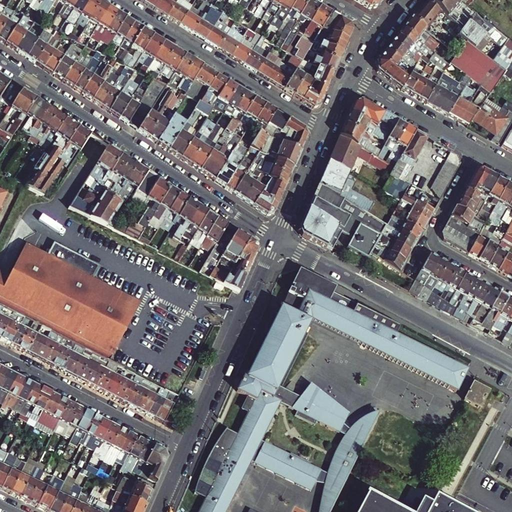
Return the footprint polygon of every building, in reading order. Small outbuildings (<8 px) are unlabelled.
[(55,0),(49,0),(46,6),(42,12),(46,15),(55,0)] [(55,0),(61,4),(58,6),(49,21),(52,23),(64,5),(67,0),(55,0)] [(78,0),(72,10),(79,14),(74,17),(71,22),(67,19),(58,33),(61,35),(67,38),(77,22),(81,16),(90,0),(78,0)] [(67,19),(72,10),(78,0),(67,0),(64,5),(69,8),(65,11),(62,16),(67,19)] [(96,0),(90,0),(81,16),(90,21),(101,3),(96,0)] [(143,0),(142,2),(155,10),(161,0),(143,0)] [(168,18),(175,6),(178,0),(173,0),(171,3),(169,2),(170,0),(161,0),(155,10),(168,18)] [(185,0),(178,0),(175,6),(182,10),(184,7),(182,6),(185,0)] [(218,0),(214,8),(222,13),(230,0),(229,0),(218,0)] [(246,0),(241,8),(246,10),(252,0),(246,0)] [(252,0),(246,10),(250,12),(256,1),(257,0),(252,0)] [(257,0),(256,1),(250,12),(254,15),(263,0),(257,0)] [(266,3),(263,0),(254,15),(258,17),(266,3)] [(274,0),(263,0),(266,3),(258,17),(262,20),(271,5),(274,0)] [(277,14),(279,10),(285,0),(274,0),(271,5),(276,8),(272,10),(265,22),(271,25),(277,14)] [(285,0),(279,10),(284,13),(281,16),(274,27),(279,30),(286,17),(296,0),(285,0)] [(310,1),(308,0),(296,0),(286,17),(289,19),(281,32),(288,36),(294,28),(296,23),(310,1)] [(376,7),(382,0),(355,0),(368,8),(376,7)] [(463,30),(458,36),(467,43),(474,49),(485,35),(502,48),(507,40),(480,17),(479,18),(464,6),(456,0),(428,0),(428,1),(442,12),(463,30)] [(290,56),(291,57),(300,42),(301,40),(302,38),(306,31),(320,7),(310,1),(296,23),(301,27),(297,32),(296,31),(297,30),(294,28),(288,36),(287,39),(280,50),(287,54),(290,56)] [(426,31),(442,12),(428,1),(413,19),(426,30),(426,31)] [(198,11),(192,8),(188,14),(180,26),(194,34),(201,22),(209,9),(210,6),(206,3),(204,2),(198,11)] [(98,26),(109,8),(101,3),(90,21),(96,24),(91,26),(84,37),(89,40),(98,26)] [(276,8),(271,5),(262,20),(265,22),(272,10),(276,8)] [(168,18),(180,26),(188,14),(182,10),(175,6),(168,18)] [(206,42),(223,14),(222,13),(214,8),(210,6),(209,9),(211,11),(204,24),(201,22),(194,34),(206,42)] [(306,31),(302,38),(305,40),(304,42),(306,43),(315,28),(321,31),(321,30),(322,30),(331,14),(320,7),(306,31)] [(118,13),(109,8),(98,26),(104,30),(99,32),(93,42),(98,45),(106,32),(118,13)] [(0,34),(15,12),(8,9),(7,12),(4,10),(3,12),(0,15),(0,34)] [(16,13),(15,12),(0,34),(0,41),(5,45),(20,21),(14,17),(16,13)] [(118,13),(106,32),(113,36),(108,38),(104,43),(109,46),(112,42),(126,18),(118,13)] [(219,50),(226,38),(222,35),(227,26),(224,24),(229,18),(223,14),(206,42),(219,50)] [(350,25),(331,14),(322,30),(348,42),(352,32),(350,25)] [(81,16),(77,22),(81,24),(79,27),(78,31),(82,33),(90,21),(81,16)] [(5,45),(16,51),(27,34),(22,31),(29,19),(23,17),(20,21),(5,45)] [(134,24),(126,18),(112,42),(120,47),(134,24)] [(431,63),(435,66),(443,73),(446,69),(454,58),(436,43),(424,32),(426,30),(413,19),(411,18),(403,29),(433,55),(428,61),(431,63)] [(234,25),(226,38),(219,50),(231,57),(238,45),(231,41),(240,25),(236,22),(234,25)] [(129,52),(132,47),(143,29),(134,24),(120,47),(129,52)] [(16,51),(26,58),(41,36),(46,28),(41,25),(34,35),(34,36),(33,38),(27,34),(16,51)] [(246,29),(247,29),(254,34),(257,30),(249,25),(246,29)] [(49,29),(46,28),(41,36),(44,39),(50,30),(49,29)] [(142,54),(154,36),(143,29),(132,47),(138,51),(137,54),(135,54),(127,67),(132,70),(142,54)] [(397,37),(417,53),(422,56),(427,60),(428,61),(433,55),(403,29),(397,37)] [(26,58),(35,64),(56,32),(50,30),(44,39),(41,36),(26,58)] [(343,55),(348,42),(322,30),(321,30),(321,31),(314,42),(343,55)] [(35,64),(43,70),(58,47),(55,45),(61,35),(58,33),(56,32),(35,64)] [(153,61),(164,43),(154,36),(142,54),(149,58),(148,61),(147,61),(139,73),(140,74),(144,76),(153,61)] [(238,45),(231,57),(244,66),(261,38),(258,36),(256,38),(255,37),(251,45),(241,39),(238,45)] [(76,43),(77,43),(85,47),(88,42),(80,37),(76,43)] [(280,39),(275,47),(280,50),(287,39),(284,37),(282,40),(280,39)] [(397,37),(391,44),(412,60),(417,53),(397,37)] [(257,74),(268,56),(261,52),(262,51),(259,49),(264,40),(261,38),(244,66),(257,74)] [(52,76),(67,53),(62,49),(65,44),(61,42),(58,47),(43,70),(52,76)] [(309,51),(311,48),(300,42),(291,57),(301,63),(303,62),(309,51)] [(338,64),(343,55),(314,42),(313,44),(311,48),(309,51),(312,53),(313,49),(322,53),(320,57),(338,64)] [(163,68),(175,49),(164,43),(153,61),(159,64),(157,67),(156,66),(154,70),(155,71),(154,73),(158,75),(160,73),(163,68)] [(458,70),(469,78),(478,85),(473,94),(468,104),(478,110),(482,105),(507,68),(508,66),(495,57),(492,62),(474,49),(467,43),(454,58),(446,69),(454,75),(458,70)] [(391,44),(386,51),(406,67),(412,60),(391,44)] [(103,56),(106,51),(97,46),(94,51),(103,56)] [(273,66),(276,61),(280,54),(285,57),(287,54),(280,50),(275,47),(274,46),(268,56),(257,74),(270,82),(277,69),(273,66)] [(73,89),(84,72),(92,61),(87,58),(89,56),(87,55),(91,50),(86,47),(79,57),(63,82),(73,89)] [(52,76),(63,82),(79,57),(73,53),(74,52),(69,49),(67,53),(52,76)] [(169,82),(186,56),(175,49),(163,68),(169,71),(165,76),(164,79),(169,82)] [(112,54),(107,50),(106,51),(103,56),(106,57),(112,60),(113,57),(111,56),(112,54)] [(338,64),(320,57),(318,62),(309,58),(312,53),(309,51),(303,62),(311,67),(313,67),(315,67),(316,67),(334,75),(338,64)] [(386,51),(380,59),(401,74),(406,67),(386,51)] [(117,63),(121,65),(127,55),(123,53),(117,63)] [(318,62),(320,57),(312,53),(309,58),(318,62)] [(285,57),(281,64),(279,66),(284,69),(290,59),(288,58),(290,56),(287,54),(285,57)] [(179,86),(183,79),(194,61),(186,56),(169,82),(166,87),(170,89),(171,89),(175,84),(179,86)] [(401,74),(380,59),(376,64),(377,71),(401,90),(405,84),(407,82),(408,80),(401,74)] [(103,85),(117,63),(115,61),(110,69),(101,64),(92,78),(81,95),(92,102),(103,85)] [(188,91),(203,67),(194,61),(183,79),(186,82),(183,88),(188,91)] [(281,64),(276,61),(273,66),(277,69),(279,66),(281,64)] [(294,97),(304,79),(306,75),(308,71),(309,70),(300,66),(292,79),(285,91),(294,97)] [(401,90),(409,95),(423,71),(423,70),(416,66),(414,70),(413,72),(411,74),(408,80),(407,82),(405,84),(401,90)] [(434,69),(441,75),(443,73),(435,66),(434,69)] [(132,70),(127,67),(126,67),(124,70),(128,72),(126,74),(132,77),(132,76),(135,72),(132,70)] [(201,85),(209,90),(218,76),(203,67),(188,91),(186,93),(188,95),(187,97),(192,99),(201,85)] [(334,75),(316,67),(312,82),(311,83),(327,90),(334,75)] [(408,80),(411,74),(409,72),(410,70),(406,67),(401,74),(408,80)] [(169,71),(163,68),(160,73),(165,76),(169,71)] [(292,79),(277,69),(270,82),(285,91),(292,79)] [(423,71),(409,95),(417,99),(429,77),(431,75),(423,71)] [(81,95),(92,78),(84,72),(73,89),(81,95)] [(0,96),(9,83),(0,76),(0,96)] [(138,89),(119,119),(138,132),(155,105),(166,87),(145,76),(138,89)] [(216,94),(219,97),(228,82),(218,76),(209,90),(200,104),(205,106),(212,95),(214,97),(216,94)] [(109,113),(120,95),(116,93),(124,81),(119,77),(111,90),(100,107),(109,113)] [(417,99),(425,104),(438,82),(429,77),(417,99)] [(425,104),(447,116),(461,92),(456,90),(442,81),(443,79),(440,77),(438,82),(425,104)] [(311,83),(304,79),(294,97),(303,102),(311,83)] [(228,82),(219,97),(211,109),(214,110),(223,115),(225,112),(223,111),(222,110),(221,110),(218,108),(222,102),(227,105),(238,88),(228,82)] [(22,91),(9,83),(0,96),(0,97),(12,106),(22,91)] [(327,90),(311,83),(303,102),(313,109),(320,106),(327,90)] [(111,90),(103,85),(92,102),(100,107),(111,90)] [(123,90),(120,95),(109,113),(119,119),(138,89),(132,85),(127,93),(123,90)] [(247,94),(238,88),(227,105),(223,111),(225,112),(223,115),(224,115),(226,116),(228,114),(231,108),(236,111),(247,94)] [(458,122),(468,104),(473,94),(463,88),(461,92),(447,116),(458,122)] [(148,138),(177,92),(171,89),(170,89),(158,107),(155,105),(138,132),(148,138)] [(0,132),(10,139),(26,116),(36,101),(22,91),(12,106),(1,122),(0,124),(0,132)] [(157,144),(169,125),(165,123),(173,109),(172,109),(174,106),(172,104),(179,93),(177,92),(148,138),(157,144)] [(255,99),(247,94),(236,111),(244,116),(245,115),(255,99)] [(266,106),(255,99),(245,115),(256,121),(266,106)] [(29,137),(48,109),(36,101),(26,116),(29,119),(21,131),(29,137)] [(353,104),(349,113),(376,128),(378,123),(392,131),(397,122),(361,102),(353,104)] [(169,152),(187,125),(182,121),(183,115),(188,107),(183,104),(169,125),(157,144),(169,152)] [(181,160),(193,141),(198,134),(191,130),(202,115),(208,119),(214,110),(211,109),(205,106),(200,104),(187,125),(169,152),(181,160)] [(478,110),(468,104),(458,122),(467,127),(472,120),(478,110)] [(503,119),(482,105),(478,110),(472,120),(495,135),(491,141),(499,145),(511,121),(511,114),(507,112),(503,119)] [(268,125),(276,112),(266,106),(256,121),(255,122),(266,129),(268,125)] [(57,114),(48,109),(29,137),(38,142),(39,140),(36,138),(39,133),(43,135),(57,114)] [(276,141),(289,120),(276,112),(268,125),(273,127),(277,130),(271,138),(276,141)] [(344,125),(370,140),(372,135),(384,141),(382,144),(384,146),(389,137),(386,135),(387,134),(376,128),(349,113),(344,125)] [(55,135),(65,120),(57,114),(43,135),(39,140),(38,142),(47,148),(49,145),(45,143),(52,133),(55,135)] [(67,121),(65,120),(55,135),(57,137),(58,138),(50,150),(52,151),(59,156),(78,128),(67,121)] [(305,130),(289,120),(276,141),(300,153),(307,137),(305,130)] [(211,124),(206,121),(198,134),(193,141),(197,144),(211,124)] [(381,151),(390,155),(406,127),(397,122),(392,131),(391,133),(389,137),(384,146),(382,149),(381,151)] [(181,160),(191,166),(216,127),(211,124),(197,144),(193,141),(181,160)] [(344,125),(339,137),(360,149),(377,159),(380,154),(381,152),(367,144),(370,140),(344,125)] [(216,127),(191,166),(200,172),(212,154),(208,151),(221,131),(216,127)] [(277,130),(273,127),(267,136),(271,138),(277,130)] [(406,127),(390,155),(398,160),(414,132),(406,127)] [(88,135),(78,128),(59,156),(56,162),(63,166),(64,164),(62,163),(69,152),(68,151),(71,146),(78,151),(79,152),(90,136),(88,135)] [(511,128),(501,147),(511,152),(511,128)] [(414,132),(398,160),(396,164),(394,168),(389,177),(396,181),(404,166),(408,168),(425,138),(414,132)] [(49,145),(55,135),(52,133),(45,143),(49,145)] [(267,136),(262,134),(259,133),(250,149),(259,153),(265,155),(269,158),(293,169),(300,153),(276,141),(271,138),(267,136)] [(370,140),(381,146),(382,144),(384,141),(372,135),(370,140)] [(328,162),(349,174),(360,149),(339,137),(328,162)] [(239,166),(241,163),(237,161),(244,151),(236,146),(215,182),(225,189),(239,166)] [(121,157),(108,148),(88,177),(94,181),(83,196),(80,201),(88,207),(91,201),(101,187),(121,157)] [(52,151),(44,163),(52,168),(56,162),(59,156),(52,151)] [(258,161),(261,162),(265,155),(259,153),(257,156),(253,162),(256,164),(258,161)] [(457,156),(451,153),(427,195),(402,182),(396,192),(384,185),(381,192),(400,203),(403,196),(433,212),(460,165),(457,156)] [(388,159),(380,154),(377,159),(385,163),(388,159)] [(121,157),(101,187),(110,192),(112,190),(109,188),(113,182),(115,184),(129,162),(121,157)] [(293,169),(269,158),(265,165),(268,166),(289,178),(293,169)] [(388,159),(385,163),(394,168),(396,164),(388,159)] [(285,187),(289,178),(268,166),(265,172),(257,168),(261,162),(258,161),(256,164),(253,162),(252,164),(251,166),(261,173),(271,178),(275,181),(285,187)] [(56,162),(52,168),(46,177),(53,181),(63,166),(56,162)] [(137,167),(129,162),(115,184),(118,185),(114,191),(112,190),(110,192),(118,197),(137,167)] [(225,189),(234,194),(245,176),(251,166),(252,164),(247,162),(243,168),(239,166),(225,189)] [(318,186),(338,198),(347,177),(349,174),(328,162),(318,186)] [(52,168),(44,163),(36,175),(44,180),(46,177),(52,168)] [(245,176),(234,194),(244,201),(251,189),(261,173),(251,166),(245,176)] [(136,190),(147,173),(146,172),(137,167),(118,197),(124,201),(129,192),(131,194),(134,189),(135,190),(136,190)] [(475,172),(465,190),(473,195),(476,190),(479,192),(489,174),(482,170),(475,172)] [(36,175),(31,172),(22,185),(28,188),(36,175)] [(147,226),(170,188),(147,173),(136,190),(134,193),(145,200),(131,223),(143,231),(147,226)] [(271,178),(261,173),(251,189),(244,201),(253,207),(261,194),(271,178)] [(489,174),(479,192),(483,194),(479,201),(484,204),(497,179),(489,174)] [(44,180),(36,175),(28,188),(36,192),(44,180)] [(36,192),(43,196),(53,181),(46,177),(44,180),(36,192)] [(271,178),(261,194),(268,197),(275,181),(271,178)] [(489,218),(497,203),(507,184),(497,179),(484,204),(480,210),(484,212),(483,215),(489,218)] [(268,197),(261,194),(253,207),(266,216),(274,214),(285,187),(275,181),(268,197)] [(511,187),(507,184),(497,203),(502,205),(500,207),(494,219),(499,222),(502,216),(511,198),(511,187)] [(307,240),(330,252),(340,234),(351,240),(346,249),(367,260),(375,246),(376,244),(381,235),(383,232),(384,230),(386,226),(338,198),(318,186),(299,230),(301,237),(307,240)] [(164,211),(167,213),(179,194),(170,188),(147,226),(151,229),(156,222),(157,223),(164,211)] [(465,190),(460,199),(474,207),(477,200),(479,198),(477,197),(473,195),(465,190)] [(80,201),(83,196),(78,192),(67,208),(82,216),(88,207),(80,201)] [(104,192),(96,204),(105,210),(113,198),(104,192)] [(173,225),(189,200),(179,194),(167,213),(161,224),(170,230),(173,225)] [(428,222),(433,212),(403,196),(400,203),(398,206),(400,207),(402,204),(412,209),(410,212),(428,222)] [(122,203),(113,198),(105,210),(114,216),(122,203)] [(511,198),(502,216),(507,219),(499,233),(500,233),(505,236),(508,230),(511,225),(511,222),(511,198)] [(474,207),(460,199),(456,207),(469,215),(474,207)] [(199,207),(189,200),(173,225),(178,228),(170,241),(173,243),(172,244),(180,248),(172,261),(176,263),(184,251),(181,249),(183,246),(177,243),(199,207)] [(480,210),(484,204),(479,201),(477,200),(474,207),(480,210)] [(82,216),(97,223),(105,210),(96,204),(91,201),(88,207),(82,216)] [(402,204),(400,207),(410,212),(412,209),(402,204)] [(408,217),(405,222),(422,232),(428,222),(410,212),(400,207),(398,206),(396,210),(408,217)] [(186,248),(207,213),(199,207),(177,243),(183,246),(181,249),(184,251),(186,248)] [(469,215),(456,207),(450,217),(462,223),(468,227),(466,229),(473,233),(470,239),(475,242),(479,236),(485,225),(485,224),(469,215)] [(112,231),(117,222),(119,219),(114,216),(105,210),(97,223),(112,231)] [(195,254),(199,247),(206,236),(216,219),(207,213),(186,248),(195,254)] [(450,217),(447,223),(458,230),(462,223),(450,217)] [(206,236),(199,247),(206,251),(207,255),(204,259),(206,261),(227,226),(216,219),(206,236)] [(390,221),(387,225),(416,242),(422,232),(405,222),(402,227),(390,221)] [(447,223),(444,229),(455,236),(458,230),(447,223)] [(450,245),(455,248),(462,235),(469,238),(470,239),(473,233),(466,229),(468,227),(462,223),(458,230),(455,236),(450,245)] [(393,242),(411,252),(416,242),(387,225),(386,226),(384,230),(396,236),(393,242)] [(237,232),(227,226),(206,261),(198,274),(207,279),(237,232)] [(455,236),(444,229),(441,234),(443,241),(450,245),(455,236)] [(495,230),(491,237),(496,240),(500,233),(499,233),(495,230)] [(237,232),(207,279),(221,286),(231,271),(236,262),(249,240),(237,232)] [(490,238),(478,260),(488,266),(498,249),(505,236),(500,233),(496,240),(491,237),(490,238)] [(406,261),(411,252),(393,242),(384,237),(381,235),(376,244),(406,261)] [(462,251),(469,238),(462,235),(455,248),(462,251)] [(475,242),(468,255),(478,260),(490,238),(485,235),(483,238),(479,236),(475,242)] [(462,251),(468,255),(475,242),(470,239),(469,238),(462,251)] [(256,244),(249,240),(236,262),(240,264),(235,273),(246,278),(257,252),(256,244)] [(379,258),(400,272),(406,261),(376,244),(375,246),(383,251),(379,258)] [(0,276),(0,306),(3,308),(6,310),(13,313),(23,319),(33,324),(40,327),(50,332),(57,336),(67,341),(74,345),(84,350),(91,353),(101,358),(109,363),(140,303),(93,279),(99,267),(55,245),(49,257),(26,245),(8,280),(0,276)] [(498,249),(488,266),(497,271),(507,254),(498,249)] [(430,254),(414,282),(423,287),(425,285),(429,276),(439,259),(430,254)] [(511,268),(511,256),(507,254),(497,271),(507,277),(511,268)] [(448,264),(439,259),(429,276),(438,281),(448,264)] [(240,264),(236,262),(231,271),(235,273),(240,264)] [(456,269),(448,264),(438,281),(447,286),(456,269)] [(448,304),(465,274),(456,269),(447,286),(444,291),(448,293),(444,301),(448,304)] [(301,270),(300,273),(310,278),(315,282),(321,287),(323,288),(329,294),(332,287),(301,270)] [(238,295),(246,278),(235,273),(231,271),(221,286),(238,295)] [(456,392),(466,372),(466,371),(395,336),(399,327),(355,306),(351,314),(325,302),(329,294),(323,288),(321,287),(315,282),(310,278),(300,273),(292,290),(290,289),(288,293),(289,294),(281,310),(275,307),(273,312),(278,314),(247,376),(245,375),(237,392),(248,398),(242,409),(249,413),(238,435),(226,429),(219,439),(214,446),(210,454),(204,464),(199,479),(194,494),(206,499),(199,511),(225,511),(250,462),(259,444),(280,402),(347,434),(325,477),(315,482),(323,486),(319,494),(316,503),(314,511),(325,511),(375,413),(368,416),(363,419),(360,423),(357,427),(355,432),(348,428),(349,418),(302,395),(298,402),(275,391),(310,320),(456,392)] [(474,279),(465,274),(448,304),(453,307),(461,294),(464,296),(474,279)] [(474,279),(464,296),(473,301),(483,284),(474,279)] [(417,299),(423,287),(414,282),(408,294),(417,299)] [(492,289),(483,284),(473,301),(467,312),(465,315),(466,315),(472,319),(474,320),(476,317),(472,315),(477,306),(476,305),(477,303),(482,306),(488,296),(492,289)] [(425,285),(423,287),(431,293),(433,290),(425,285)] [(431,293),(423,287),(417,299),(426,303),(431,293)] [(488,296),(482,306),(486,309),(479,320),(479,319),(477,323),(480,324),(482,326),(501,293),(492,289),(488,296)] [(434,308),(440,298),(439,298),(431,293),(426,303),(434,308)] [(509,298),(501,293),(482,326),(490,331),(496,321),(509,298)] [(434,308),(443,313),(448,304),(444,301),(440,298),(434,308)] [(511,299),(509,298),(496,321),(505,326),(507,321),(511,312),(511,299)] [(465,315),(467,312),(458,307),(457,309),(465,315)] [(452,317),(462,323),(466,315),(465,315),(457,309),(456,309),(452,317)] [(11,317),(14,319),(21,322),(23,319),(13,313),(11,317)] [(472,319),(466,315),(462,323),(468,326),(472,319)] [(11,323),(2,318),(0,321),(0,339),(5,330),(7,331),(11,323)] [(19,327),(28,332),(33,324),(23,319),(21,322),(19,327)] [(477,323),(474,320),(472,319),(468,326),(477,330),(480,324),(477,323)] [(0,339),(9,345),(19,327),(11,323),(7,331),(5,330),(0,339)] [(40,327),(33,324),(28,332),(35,336),(40,327)] [(28,332),(19,327),(9,345),(17,349),(22,339),(24,340),(28,332)] [(40,327),(35,336),(45,341),(50,332),(40,327)] [(35,336),(28,332),(24,340),(22,339),(17,349),(26,353),(35,336)] [(57,336),(50,332),(45,341),(53,345),(57,336)] [(35,336),(26,353),(34,357),(39,348),(41,349),(45,341),(35,336)] [(58,357),(67,341),(57,336),(53,345),(44,362),(51,366),(56,356),(58,357)] [(34,357),(44,362),(53,345),(45,341),(41,349),(39,348),(34,357)] [(74,345),(67,341),(58,357),(56,356),(51,366),(60,371),(74,345)] [(84,350),(74,345),(60,371),(68,375),(73,365),(76,366),(84,350)] [(68,375),(78,380),(87,362),(91,353),(84,350),(76,366),(73,365),(68,375)] [(91,353),(87,362),(97,367),(101,358),(91,353)] [(101,358),(97,367),(104,371),(109,363),(101,358)] [(87,362),(78,380),(85,383),(90,374),(92,375),(97,367),(87,362)] [(109,363),(104,371),(95,388),(102,392),(107,382),(110,384),(114,376),(116,371),(118,367),(109,363)] [(90,374),(85,383),(95,388),(104,371),(97,367),(92,375),(90,374)] [(127,392),(136,376),(125,371),(123,375),(121,379),(112,397),(120,401),(125,391),(127,392)] [(17,377),(7,372),(3,380),(5,381),(0,392),(0,404),(2,405),(17,377)] [(107,382),(102,392),(112,397),(121,379),(114,376),(110,384),(107,382)] [(143,380),(136,376),(127,392),(125,391),(120,401),(129,406),(138,388),(141,384),(143,380)] [(20,389),(24,380),(17,377),(2,405),(7,408),(12,410),(22,390),(20,389)] [(34,385),(24,380),(20,389),(22,390),(12,410),(19,414),(34,385)] [(150,389),(152,385),(143,380),(141,384),(150,389)] [(489,392),(473,383),(464,401),(480,409),(489,392)] [(41,389),(34,385),(19,414),(29,419),(40,399),(37,397),(41,389)] [(144,401),(148,393),(138,388),(129,406),(137,410),(142,400),(144,401)] [(40,399),(29,419),(36,423),(39,418),(42,413),(51,394),(41,389),(37,397),(40,399)] [(168,397),(170,394),(159,389),(158,392),(168,397)] [(165,402),(168,397),(158,392),(155,397),(165,402)] [(137,410),(146,415),(155,397),(148,393),(144,401),(142,400),(137,410)] [(42,413),(52,418),(57,408),(54,406),(58,398),(51,394),(42,413)] [(155,397),(146,415),(154,419),(159,409),(161,410),(165,402),(155,397)] [(57,408),(52,418),(59,421),(68,403),(58,398),(54,406),(57,408)] [(172,406),(165,402),(161,410),(159,409),(154,419),(164,424),(172,406)] [(76,407),(68,403),(59,421),(69,426),(74,416),(71,415),(76,407)] [(76,430),(85,412),(76,407),(71,415),(74,416),(69,426),(66,432),(63,437),(71,440),(73,435),(76,430)] [(93,415),(85,412),(76,430),(86,435),(91,425),(89,424),(93,415)] [(93,439),(102,420),(93,415),(89,424),(91,425),(86,435),(93,439)] [(49,423),(39,418),(36,423),(47,428),(49,423)] [(106,432),(110,424),(102,420),(93,439),(102,443),(103,444),(108,434),(106,432)] [(56,427),(49,423),(47,428),(53,432),(56,427)] [(119,429),(110,424),(106,432),(108,434),(103,444),(102,443),(99,448),(96,447),(94,452),(105,458),(119,429)] [(66,432),(56,427),(53,432),(63,437),(66,432)] [(127,433),(119,429),(105,458),(115,463),(125,443),(123,441),(127,433)] [(127,456),(137,438),(127,433),(123,441),(125,443),(115,463),(122,467),(126,459),(127,456)] [(83,441),(73,435),(71,440),(81,445),(83,441)] [(127,456),(137,462),(142,451),(140,450),(144,442),(137,438),(127,456)] [(102,443),(93,439),(92,441),(90,444),(88,449),(94,452),(96,447),(99,448),(102,443)] [(83,441),(81,445),(88,449),(90,444),(83,441)] [(132,472),(140,476),(154,447),(144,442),(140,450),(142,451),(137,462),(134,467),(132,472)] [(250,462),(310,492),(315,482),(325,477),(259,444),(250,462)] [(154,447),(140,476),(147,480),(148,479),(156,483),(167,459),(164,452),(154,447)] [(137,462),(127,456),(126,459),(129,461),(128,464),(134,467),(137,462)] [(25,463),(34,468),(36,463),(27,458),(24,463),(25,463)] [(129,461),(126,459),(122,467),(132,472),(134,467),(128,464),(129,461)] [(0,467),(0,489),(0,490),(13,464),(9,462),(5,468),(1,466),(0,467)] [(10,494),(19,475),(22,469),(25,463),(24,463),(22,462),(20,466),(14,462),(13,464),(0,490),(10,494)] [(23,477),(19,475),(10,494),(19,499),(34,468),(25,463),(22,469),(26,471),(23,477)] [(43,472),(34,468),(19,499),(27,503),(43,472)] [(51,477),(43,472),(27,503),(37,508),(51,477)] [(63,483),(51,477),(37,508),(45,511),(48,511),(57,494),(61,486),(63,483)] [(116,492),(129,498),(146,507),(152,493),(138,486),(123,478),(116,492)] [(138,486),(152,493),(155,486),(142,479),(138,486)] [(80,492),(73,488),(71,492),(69,491),(66,498),(59,511),(70,511),(75,503),(78,496),(80,492)] [(129,498),(116,492),(112,501),(115,502),(116,503),(125,507),(129,498)] [(401,511),(366,493),(356,511),(401,511)] [(59,511),(66,498),(57,494),(48,511),(59,511)] [(78,496),(75,503),(84,507),(88,498),(86,497),(85,499),(78,496)] [(88,498),(84,507),(81,511),(91,511),(97,500),(89,496),(88,498)] [(464,511),(435,496),(426,511),(464,511)] [(143,511),(146,507),(129,498),(125,507),(134,511),(143,511)] [(91,511),(101,511),(102,511),(99,510),(101,507),(102,503),(97,500),(91,511)] [(122,511),(125,507),(116,503),(114,507),(112,506),(115,502),(112,501),(108,510),(111,511),(122,511)] [(81,511),(84,507),(75,503),(70,511),(81,511)]
